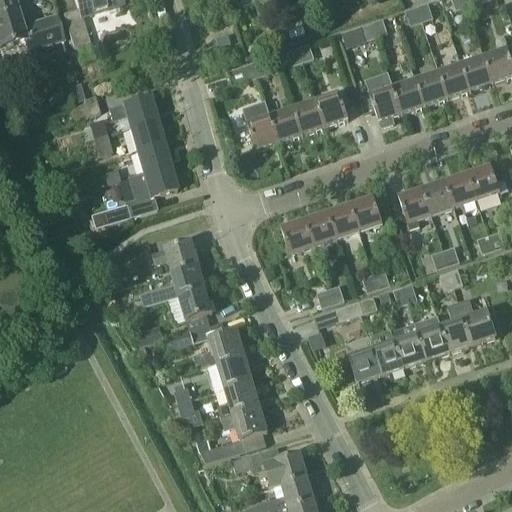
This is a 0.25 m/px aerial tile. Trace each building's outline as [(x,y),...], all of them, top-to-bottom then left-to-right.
[(82,20),(123,7),(120,0),(74,0),(78,12),(63,17),(74,52),(90,47),(82,20)] [(275,0),(282,24),(301,18),(299,10),(295,11),(291,0),(275,0)] [(466,12),(462,0),(452,0),(451,1),(456,15),(466,12)] [(462,0),(466,12),(497,1),(496,0),(462,0)] [(0,52),(25,45),(28,55),(50,48),(55,63),(65,59),(61,45),(63,44),(55,19),(21,30),(13,5),(0,8),(0,52)] [(428,8),(417,12),(422,27),(433,23),(428,8)] [(422,27),(417,12),(406,16),(411,31),(422,27)] [(372,27),(377,42),(388,39),(383,23),(372,27)] [(366,46),(377,42),(372,27),(361,31),(366,46)] [(310,47),(299,51),(304,66),(315,63),(310,47)] [(304,66),(299,51),(287,55),(292,70),(304,66)] [(484,63),(492,89),(511,82),(511,64),(508,54),(484,63)] [(264,63),(252,67),(258,82),(270,78),(264,63)] [(471,96),(492,89),(484,63),(462,70),(471,96)] [(162,67),(148,71),(151,82),(165,77),(162,67)] [(258,82),(252,67),(227,75),(232,91),(258,82)] [(448,104),(471,96),(462,70),(439,78),(448,104)] [(426,111),(448,104),(439,78),(417,85),(426,111)] [(403,119),(426,111),(417,85),(394,93),(403,119)] [(84,103),(80,89),(70,92),(75,108),(84,105),(84,103)] [(394,93),(370,101),(379,127),(380,127),(382,133),(395,129),(393,123),(403,119),(394,93)] [(340,97),(317,105),(326,132),(349,124),(340,97)] [(74,125),(101,117),(95,100),(84,103),(84,105),(85,107),(70,112),(74,125)] [(121,135),(129,133),(157,124),(150,101),(122,109),(109,113),(112,125),(118,124),(121,135)] [(294,113),(303,139),(326,132),(317,105),(294,113)] [(294,113),(271,121),(280,147),(303,139),(294,113)] [(280,147),(271,121),(247,129),(256,155),(280,147)] [(129,133),(135,156),(164,147),(157,124),(129,133)] [(103,125),(90,128),(94,143),(107,139),(103,125)] [(107,139),(94,143),(99,161),(112,157),(107,139)] [(135,156),(142,179),(171,171),(164,147),(135,156)] [(134,205),(126,207),(131,222),(138,220),(157,214),(153,201),(178,194),(171,171),(142,179),(128,183),(134,205)] [(468,179),(477,205),(501,198),(492,171),(468,179)] [(117,175),(104,178),(107,190),(120,186),(117,175)] [(477,205),(468,179),(445,186),(454,213),(477,205)] [(454,213),(445,186),(422,194),(431,221),(454,213)] [(422,194),(399,202),(408,229),(410,234),(420,231),(418,225),(431,221),(422,194)] [(374,202),(351,210),(360,237),(370,234),(383,229),(374,202)] [(95,233),(131,222),(127,209),(91,219),(95,233)] [(351,210),(328,218),(337,245),(345,242),(348,253),(364,248),(360,237),(351,210)] [(337,245),(328,218),(305,226),(314,252),(337,245)] [(314,252),(305,226),(282,233),(291,260),(314,252)] [(494,256),(506,252),(500,237),(489,240),(494,256)] [(477,244),(482,260),(494,256),(489,240),(477,244)] [(173,278),(199,270),(192,246),(151,258),(154,269),(169,265),(173,278)] [(455,252),(443,256),(448,271),(460,267),(455,252)] [(441,256),(432,260),(437,275),(448,271),(443,256),(441,256)] [(180,301),(206,293),(199,270),(173,278),(176,288),(140,299),(143,312),(180,301)] [(464,290),(458,274),(449,277),(455,293),(464,290)] [(385,275),(374,279),(379,295),(380,295),(391,291),(385,275)] [(455,293),(449,277),(439,280),(444,297),(455,293)] [(104,279),(93,284),(102,302),(113,297),(104,279)] [(119,279),(109,282),(113,294),(123,291),(119,279)] [(374,279),(363,283),(368,299),(379,295),(374,279)] [(403,292),(409,309),(418,306),(412,289),(403,292)] [(333,310),(345,306),(340,291),(328,295),(333,310)] [(409,309),(403,292),(393,296),(399,312),(409,309)] [(206,293),(180,301),(186,324),(213,317),(206,293)] [(318,302),(322,314),(333,310),(328,295),(317,298),(318,302)] [(361,306),(366,319),(378,315),(373,302),(361,306)] [(459,308),(474,351),(497,343),(488,315),(475,319),(470,304),(459,308)] [(337,328),(366,319),(361,306),(333,316),(337,328)] [(453,326),(441,330),(450,358),(474,351),(459,308),(448,311),(453,326)] [(438,321),(415,328),(418,338),(428,366),(450,358),(441,330),(438,321)] [(159,331),(137,337),(141,351),(163,345),(159,331)] [(201,373),(218,368),(245,360),(237,334),(210,342),(214,353),(197,358),(201,373)] [(191,336),(165,343),(169,357),(195,349),(191,336)] [(31,337),(13,347),(18,356),(36,346),(31,337)] [(418,338),(395,345),(405,374),(428,366),(418,338)] [(369,342),(345,350),(349,361),(358,389),(382,381),(372,353),(369,342)] [(395,345),(372,353),(382,381),(405,374),(395,345)] [(245,360),(218,368),(225,393),(253,385),(245,360)] [(62,365),(52,371),(56,378),(66,372),(62,365)] [(218,411),(221,422),(260,411),(253,385),(225,393),(230,407),(218,411)] [(174,396),(178,408),(192,403),(188,392),(174,396)] [(192,403),(178,408),(181,419),(195,415),(192,403)] [(260,411),(221,422),(225,435),(237,431),(241,444),(268,436),(260,411)] [(241,444),(201,456),(201,457),(207,468),(241,458),(247,456),(243,444),(241,444)] [(262,457),(233,465),(237,477),(266,468),(262,457)] [(282,488),(282,489),(308,482),(301,459),(265,469),(272,491),(282,488)] [(261,508),(252,511),(289,511),(315,505),(308,482),(282,489),(282,488),(274,491),(277,503),(261,508)]
